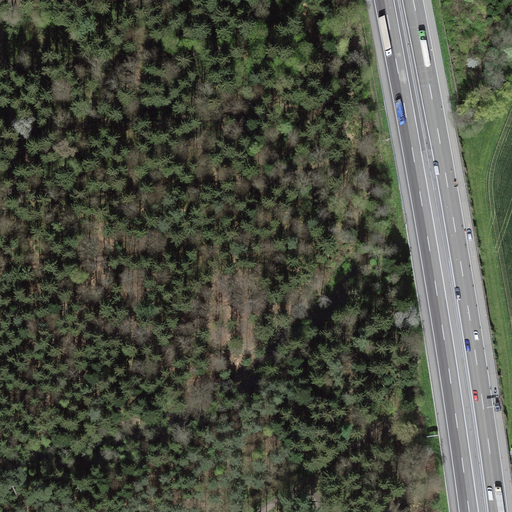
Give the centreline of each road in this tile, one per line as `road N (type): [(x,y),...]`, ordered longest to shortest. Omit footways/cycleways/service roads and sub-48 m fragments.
road 1 (motorway): [(384,0),(469,511)]
road 2 (motorway): [(497,511),(413,0)]
road 3 (track): [(0,27),(15,161),(0,216)]
road 4 (track): [(310,486),(381,426),(416,415)]
